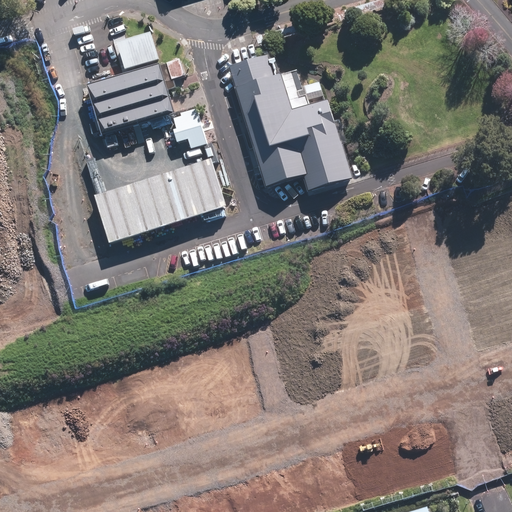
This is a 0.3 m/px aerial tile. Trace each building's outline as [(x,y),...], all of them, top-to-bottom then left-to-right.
[(145,26),(113,36),(121,63),(154,53),(145,26)] [(273,56),(234,67),(269,187),(305,177),(307,176),(312,193),(359,179),(336,101),(305,110),(295,77),(280,81),(273,56)] [(150,57),(85,80),(101,127),(167,104),(150,57)] [(193,102),(174,108),(176,114),(167,117),(174,138),(184,135),(188,147),(206,141),(193,102)] [(48,174),(30,112),(6,119),(24,181),(48,174)] [(101,138),(76,146),(85,177),(110,170),(101,138)] [(68,139),(49,145),(62,186),(81,180),(68,139)] [(206,154),(93,188),(109,238),(221,205),(206,154)] [(344,222),(384,338),(391,336),(395,348),(420,339),(416,328),(467,310),(471,320),(497,311),(487,280),(460,289),(458,284),(485,275),(464,215),(442,223),(431,192),(344,222)] [(0,247),(34,237),(22,199),(0,205),(0,247)] [(254,250),(163,277),(174,313),(219,300),(230,338),(264,353),(331,334),(316,283),(322,281),(311,243),(287,231),(252,240),(254,250)] [(0,287),(0,315),(29,308),(22,282),(0,287)] [(114,333),(126,330),(120,308),(81,318),(106,409),(133,401),(114,333)] [(511,337),(511,330),(506,312),(463,326),(471,350),(511,337)] [(157,375),(167,404),(267,375),(262,357),(209,329),(175,338),(157,375)] [(407,348),(412,365),(425,360),(420,344),(407,348)] [(406,366),(401,350),(387,355),(392,371),(406,366)] [(12,399),(47,387),(76,378),(69,354),(39,364),(38,360),(3,371),(12,399)] [(472,403),(440,400),(438,422),(444,423),(442,452),(468,455),(472,403)] [(511,427),(506,411),(485,420),(493,440),(511,431),(511,427)] [(261,412),(226,422),(242,474),(277,463),(261,412)] [(23,438),(0,443),(0,471),(30,464),(23,438)] [(209,445),(183,452),(195,494),(204,492),(208,506),(225,501),(209,445)] [(239,511),(346,511),(439,484),(427,445),(414,449),(416,457),(387,465),(385,458),(373,462),(375,469),(360,474),(358,467),(333,474),(335,481),(320,486),(318,479),(306,482),(308,489),(278,498),(276,492),(251,499),(253,506),(239,510),(239,511)] [(172,459),(152,465),(163,501),(184,494),(172,459)] [(35,511),(25,471),(5,476),(14,511),(35,511)] [(73,511),(61,473),(40,480),(50,511),(73,511)] [(137,511),(131,489),(83,502),(85,511),(137,511)]
